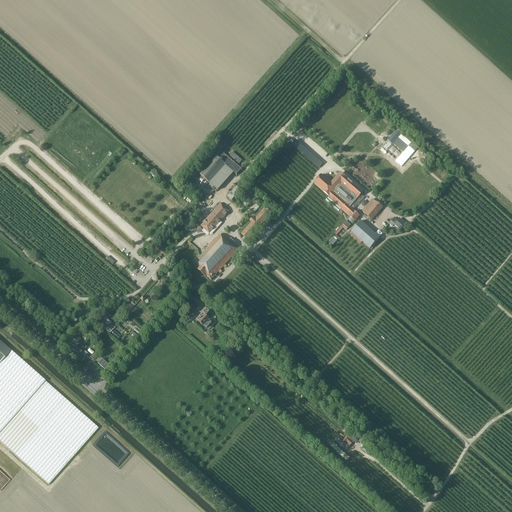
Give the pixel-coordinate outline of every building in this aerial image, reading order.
[(360,100),(358,102),(369,113),(372,111),(360,100)] [(393,130),(390,126),(380,135),(384,139),(393,130)] [(411,143),(401,135),(403,132),(399,129),(397,131),(396,131),(388,141),(382,148),(387,152),(393,145),(393,144),(403,152),(408,146),(411,143)] [(323,164),(296,140),(291,145),(319,169),(323,164)] [(199,174),(209,184),(218,191),(234,173),(237,175),(242,170),(220,151),(199,174)] [(314,184),(328,197),(325,201),(338,212),(341,209),(350,217),(347,220),(352,224),(359,216),(350,208),(363,193),(341,173),(331,184),(321,176),(314,184)] [(237,186),(236,187),(227,197),(231,201),(239,193),(241,190),(237,186)] [(361,205),(359,204),(357,208),(362,210),(368,201),(364,199),(361,205)] [(372,220),(382,208),(373,200),(362,212),(372,220)] [(230,211),(222,204),(220,203),(200,226),(209,234),(230,211)] [(247,240),(271,213),(265,207),(256,218),(254,219),(253,217),(250,221),(252,222),(241,234),(243,236),(245,238),(247,240)] [(395,218),(389,224),(392,227),(394,225),(400,230),(405,224),(399,219),(398,221),(395,218)] [(346,231),(351,225),(346,221),(334,234),(327,242),(332,246),(340,238),(337,235),(343,228),(346,231)] [(351,232),(349,234),(365,248),(368,251),(370,249),(379,238),(361,222),(351,232)] [(207,276),(211,280),(219,272),(238,250),(220,234),(200,257),(194,264),(198,268),(198,269),(199,270),(206,276),(207,276)] [(123,311),(127,314),(133,307),(135,305),(134,304),(136,302),(134,300),(133,301),(132,303),(131,302),(130,304),(125,309),(123,311)] [(215,320),(217,318),(214,315),(204,307),(199,312),(201,314),(196,320),(207,330),(208,331),(217,322),(215,320)] [(115,332),(114,330),(116,328),(111,323),(107,320),(108,319),(104,315),(99,320),(102,323),(99,327),(104,331),(105,329),(110,333),(112,335),(111,335),(115,339),(119,334),(116,331),(115,332)] [(77,346),(76,345),(81,339),(77,336),(72,342),(70,343),(71,344),(66,348),(70,352),(71,351),(79,358),(78,359),(82,362),(85,358),(88,360),(90,358),(87,355),(89,354),(84,350),(87,346),(85,345),(86,344),(84,342),(83,343),(81,342),(77,346)] [(0,364),(11,351),(0,341),(0,364)] [(0,433),(45,382),(11,351),(0,364),(0,433)] [(102,359),(98,364),(105,370),(109,365),(102,359)] [(0,441),(49,485),(99,428),(46,381),(45,382),(0,433),(0,441)] [(349,433),(347,435),(346,436),(343,433),(339,437),(342,439),(341,441),(346,445),(347,443),(350,446),(355,440),(352,438),(353,436),(349,433)] [(325,440),(330,445),(334,442),(328,437),(325,440)] [(334,442),(331,445),(351,464),(354,461),(334,442)]
